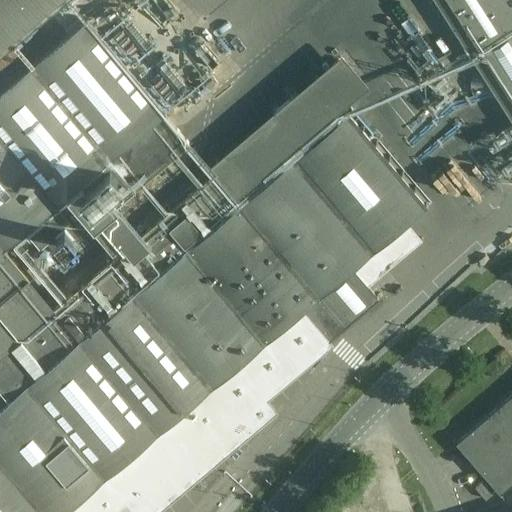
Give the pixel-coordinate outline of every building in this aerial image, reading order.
[(0,0),(0,51),(60,0),(0,0)] [(511,0),(448,0),(511,99),(511,0)] [(85,20),(0,92),(0,511),(147,511),(218,452),(219,454),(272,410),(261,397),(379,298),(377,295),(353,267),(408,221),(426,205),(347,111),(329,127),(293,158),(240,203),(234,196),(235,195),(236,196),(341,107),(314,75),(208,164),(216,173),(215,173),(143,234),(117,204),(189,143),(85,20)] [(511,511),(511,394),(457,441),(501,492),(511,483),(511,511)] [(482,480),(474,487),(484,499),(492,492),(482,480)]
